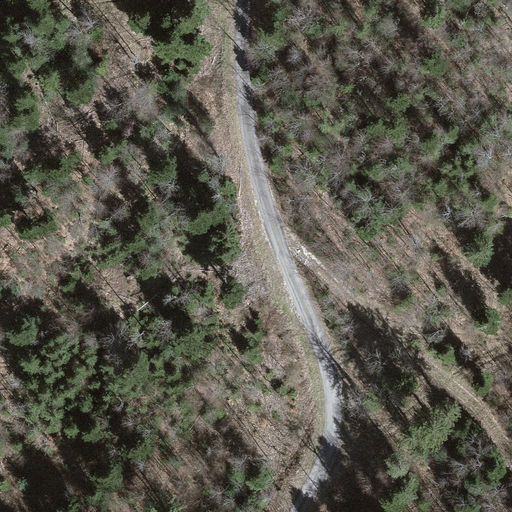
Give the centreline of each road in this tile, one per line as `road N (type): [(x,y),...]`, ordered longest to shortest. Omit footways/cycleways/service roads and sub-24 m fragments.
road 1 (track): [(295,511),(330,446),(335,385),(254,170),(242,111),(241,0)]
road 2 (track): [(273,230),(485,417),(511,457)]
